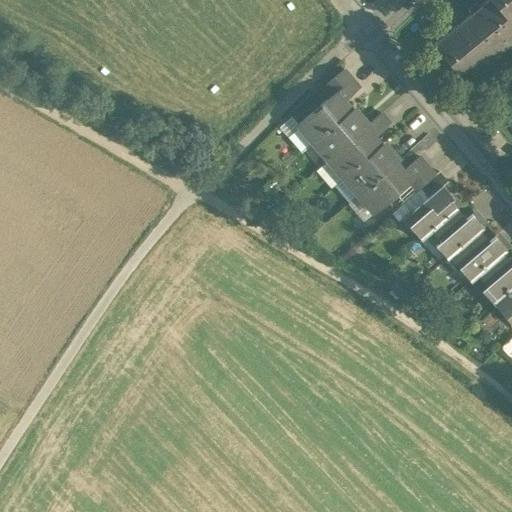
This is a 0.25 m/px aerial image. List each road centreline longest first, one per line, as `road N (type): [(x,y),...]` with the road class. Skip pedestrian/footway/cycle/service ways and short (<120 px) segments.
road 1 (track): [(0,73),(436,339),(511,401)]
road 2 (track): [(366,32),(162,229),(0,464)]
road 3 (residential): [(366,32),(511,203)]
